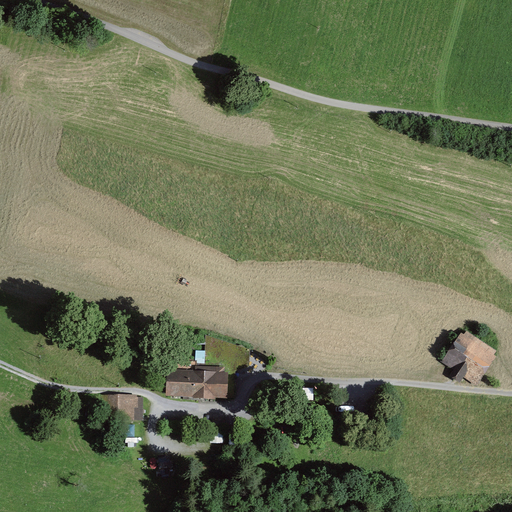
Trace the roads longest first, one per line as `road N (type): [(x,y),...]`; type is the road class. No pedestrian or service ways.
road 1 (residential): [(40,0),(198,64),(306,96),(511,126)]
road 2 (residential): [(241,390),(274,376),(511,390)]
road 3 (track): [(0,361),(39,380),(131,391),(158,405),(240,406)]
